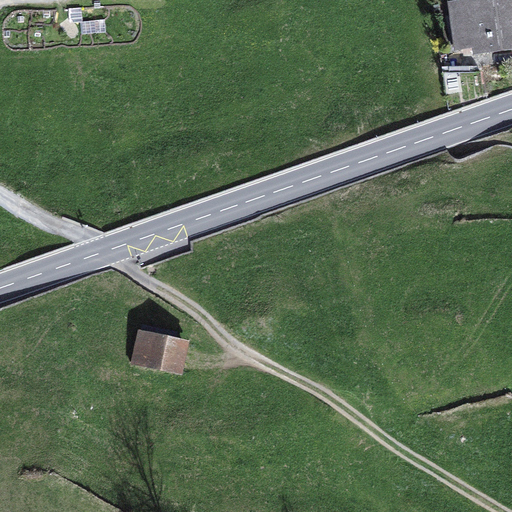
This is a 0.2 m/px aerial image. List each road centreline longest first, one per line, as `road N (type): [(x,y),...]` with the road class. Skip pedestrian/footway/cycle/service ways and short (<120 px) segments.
road 1 (primary): [(511,109),(0,288)]
road 2 (track): [(105,252),(230,345),(329,398),(504,511)]
